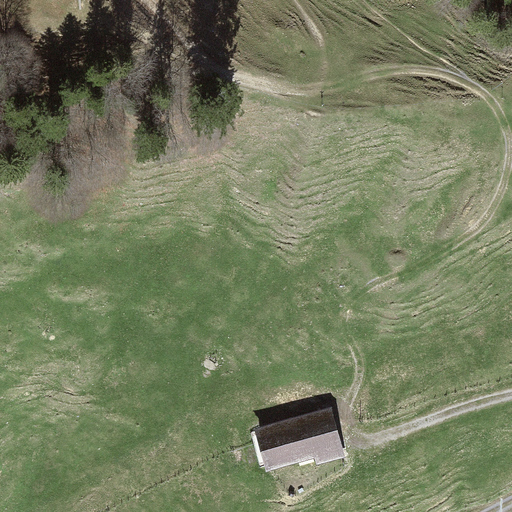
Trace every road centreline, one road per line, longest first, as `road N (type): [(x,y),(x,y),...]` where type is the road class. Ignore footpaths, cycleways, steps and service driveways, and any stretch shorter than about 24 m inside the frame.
road 1 (track): [(505,125),(499,190),(349,299),(358,371),(350,442)]
road 2 (track): [(320,94),(403,71),(472,85),(505,125)]
road 3 (track): [(156,0),(194,59),(320,94)]
road 4 (track): [(511,393),(350,442)]
